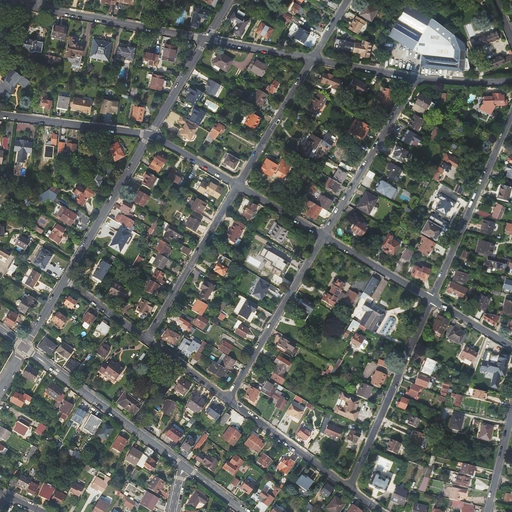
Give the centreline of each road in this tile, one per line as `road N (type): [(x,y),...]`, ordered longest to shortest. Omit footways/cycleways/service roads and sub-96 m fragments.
road 1 (residential): [(431,298),(348,487)]
road 2 (residential): [(511,113),(431,298)]
road 3 (residential): [(182,465),(24,347)]
road 4 (residential): [(227,398),(324,235)]
road 5 (residential): [(324,235),(413,78)]
road 6 (residential): [(237,184),(145,338)]
road 7 (residential): [(62,280),(150,133)]
road 8 (residential): [(205,39),(38,7)]
road 9 (residential): [(0,115),(150,133)]
road 10 (residential): [(227,398),(348,487)]
road 11 (residential): [(312,59),(237,184)]
road 12 (residential): [(324,235),(431,298)]
